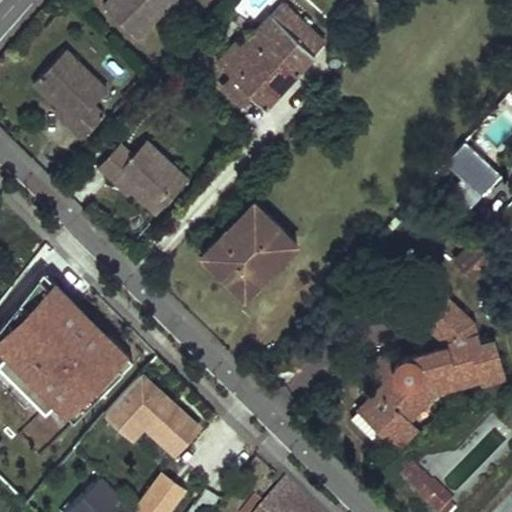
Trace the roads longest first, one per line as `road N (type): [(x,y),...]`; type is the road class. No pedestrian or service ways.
road 1 (residential): [(364,511),(0,144)]
road 2 (unknown): [(126,271),(251,135)]
